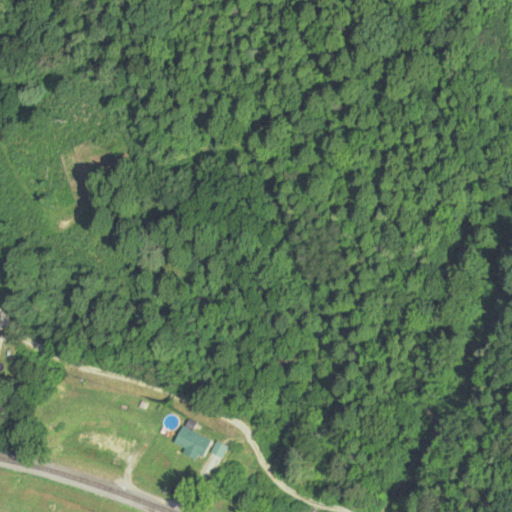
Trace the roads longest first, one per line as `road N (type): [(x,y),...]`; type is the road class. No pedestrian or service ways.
road 1 (residential): [(264,464),(358,0)]
road 2 (residential): [(21,329),(235,389),(264,464),(319,488),(341,511)]
road 3 (residential): [(383,511),(417,456),(478,214),(511,175)]
road 4 (residential): [(235,389),(59,256)]
